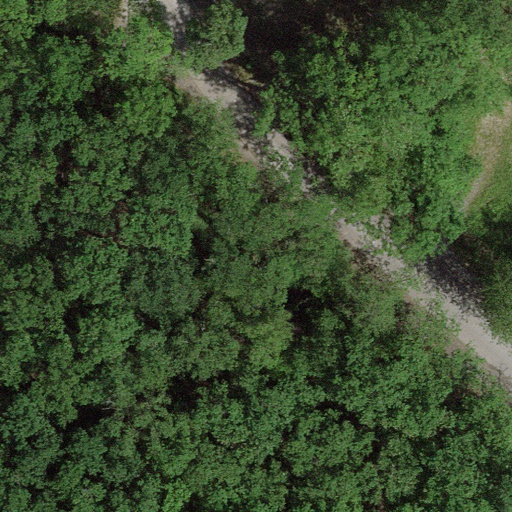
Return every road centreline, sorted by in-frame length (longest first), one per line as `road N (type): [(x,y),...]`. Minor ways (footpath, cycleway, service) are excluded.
road 1 (unclassified): [(170,0),(194,47),(257,127),(511,365)]
road 2 (track): [(511,60),(473,179),(412,275)]
